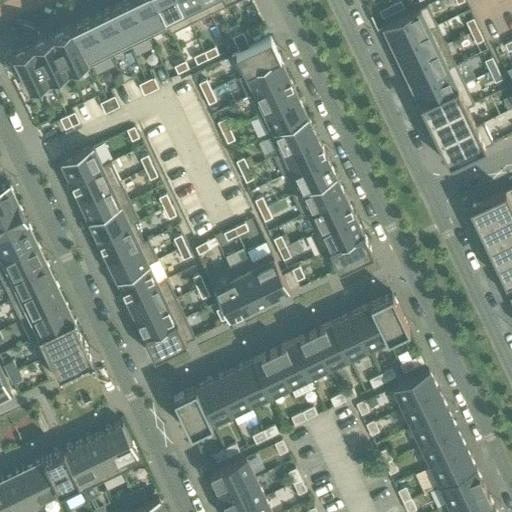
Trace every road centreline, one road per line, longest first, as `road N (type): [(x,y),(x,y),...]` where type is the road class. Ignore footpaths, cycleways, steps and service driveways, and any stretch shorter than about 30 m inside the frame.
road 1 (residential): [(279,0),(511,487)]
road 2 (residential): [(0,119),(187,511)]
road 3 (residential): [(429,194),(336,0)]
road 4 (residential): [(511,367),(429,194)]
